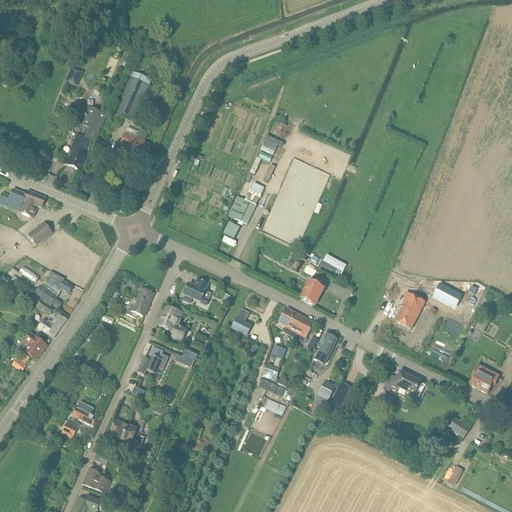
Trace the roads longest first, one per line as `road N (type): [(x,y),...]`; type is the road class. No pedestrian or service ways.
road 1 (residential): [(134,229),(206,82),(238,60),(398,0)]
road 2 (tertiary): [(511,419),(179,252)]
road 3 (unclassified): [(68,511),(179,252)]
road 4 (tertiary): [(0,430),(134,229)]
road 5 (tertiary): [(134,229),(0,170)]
